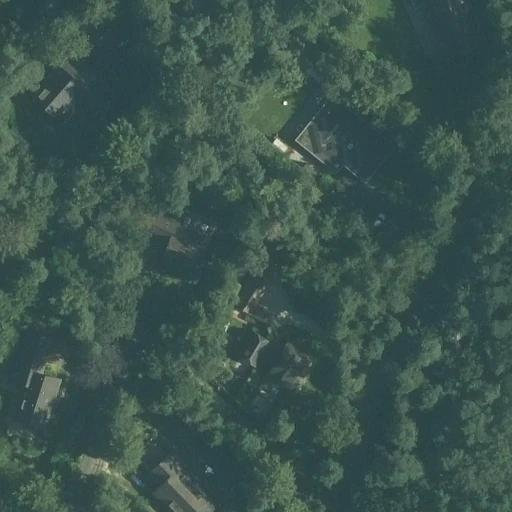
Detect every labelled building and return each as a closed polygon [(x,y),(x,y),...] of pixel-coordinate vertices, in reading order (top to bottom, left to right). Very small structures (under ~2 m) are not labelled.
[(410,0),(414,9),(424,5),(448,60),(484,44),(464,0),(410,0)] [(103,49),(94,59),(107,70),(132,42),(113,25),(96,44),(103,49)] [(322,55),(298,36),(290,46),(313,65),(322,55)] [(90,123),(91,124),(114,97),(66,54),(49,74),(52,77),(33,99),(60,122),(78,102),(95,117),(90,123)] [(364,181),(391,147),(328,97),(294,140),(335,173),(342,164),(364,181)] [(140,231),(168,242),(160,261),(178,268),(176,272),(191,278),(204,246),(172,234),(181,210),(153,198),(140,231)] [(257,304),(281,266),(261,254),(241,286),(244,288),(233,305),(266,326),(274,315),(257,304)] [(29,332),(21,357),(13,382),(22,385),(11,420),(42,430),(58,382),(39,376),(51,339),(29,332)] [(269,344),(251,334),(237,358),(255,368),(269,375),(270,373),(280,379),(278,383),(287,388),(286,390),(288,397),(294,399),(299,394),(298,387),(296,386),(312,359),(302,353),(302,352),(287,343),(285,347),(281,344),(276,351),(268,346),(269,344)] [(162,486),(155,493),(172,511),(209,511),(214,507),(179,470),(184,465),(172,453),(150,474),(162,486)]
